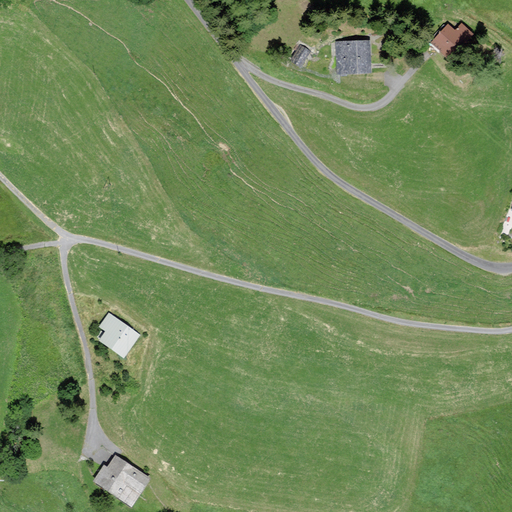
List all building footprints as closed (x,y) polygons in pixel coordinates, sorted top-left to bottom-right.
[(455,33),(448,26),(432,43),(448,59),(471,35),(462,26),(455,33)] [(369,73),(369,44),(338,44),(338,74),(369,73)] [(309,51),(300,46),(292,61),(301,66),(309,51)] [(139,336),(109,315),(100,327),(107,332),(100,342),(123,358),(139,336)] [(148,480),(116,459),(108,470),(104,468),(95,483),(131,506),(148,480)]
